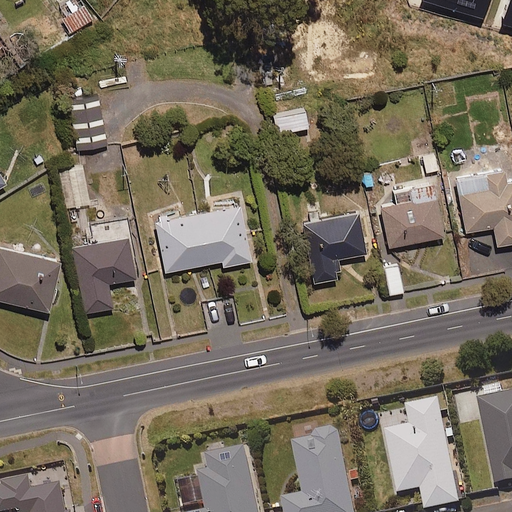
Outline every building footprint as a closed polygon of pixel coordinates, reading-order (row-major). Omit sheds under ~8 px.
[(90,19),(79,0),(65,0),(59,4),(72,29),(90,19)] [(511,0),(471,0),(466,13),(511,29),(511,0)] [(285,81),(282,58),(261,61),(265,84),(285,81)] [(107,143),(100,97),(71,102),(78,148),(107,143)] [(310,125),(306,109),(274,115),(277,131),(310,125)] [(497,161),(449,171),(460,225),(486,220),(490,239),(511,234),(511,222),(511,215),(511,214),(511,179),(510,171),(499,173),(497,161)] [(91,202),(82,164),(63,168),(72,206),(91,202)] [(132,214),(126,168),(95,172),(102,218),(132,214)] [(389,194),(372,198),(382,241),(436,227),(423,175),(387,184),(389,194)] [(350,203),(295,214),(308,276),(332,271),(328,252),(358,245),(350,203)] [(242,205),(155,221),(165,272),(222,261),(224,268),(253,262),(242,205)] [(128,238),(72,249),(84,313),(114,307),(110,284),(136,280),(128,238)] [(61,263),(0,249),(0,301),(50,312),(61,263)] [(397,264),(382,266),(387,294),(402,291),(397,264)] [(511,392),(477,400),(493,482),(511,478),(511,392)] [(461,503),(440,400),(408,407),(412,426),(386,431),(399,493),(423,489),(427,510),(461,503)] [(356,511),(340,429),(318,433),(319,437),(295,442),(305,494),(284,498),(287,511),(356,511)] [(260,511),(246,446),(206,454),(211,476),(178,483),(183,506),(206,502),(208,511),(202,511),(260,511)] [(32,491),(30,479),(3,483),(3,487),(0,487),(0,511),(24,511),(35,510),(35,511),(67,511),(62,485),(32,491)]
